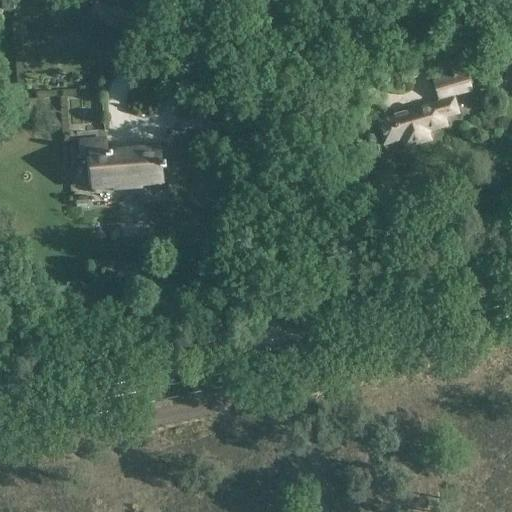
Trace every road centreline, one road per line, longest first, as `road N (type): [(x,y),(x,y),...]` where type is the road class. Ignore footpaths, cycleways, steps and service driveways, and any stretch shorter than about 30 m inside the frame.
road 1 (unclassified): [(264,363),(262,0)]
road 2 (secondary): [(0,419),(264,363)]
road 3 (secondary): [(264,363),(511,306)]
